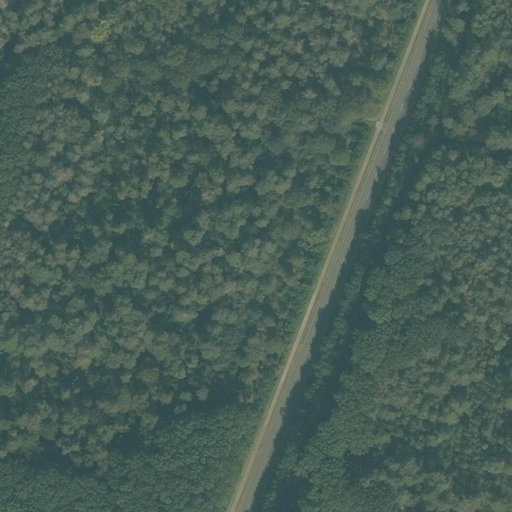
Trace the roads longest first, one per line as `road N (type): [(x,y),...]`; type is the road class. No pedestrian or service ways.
road 1 (primary): [(248,511),(442,0)]
road 2 (track): [(393,128),(44,58)]
road 3 (track): [(0,203),(44,58)]
